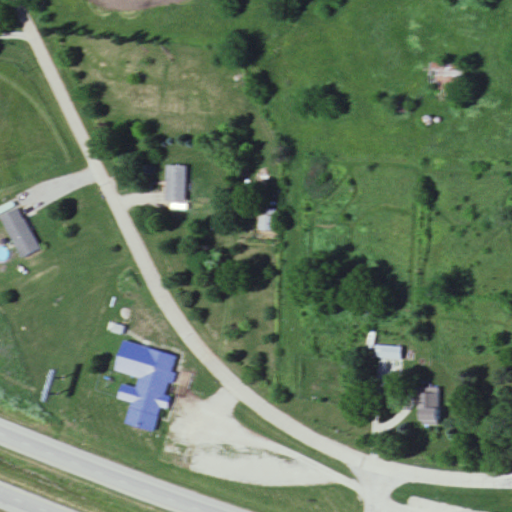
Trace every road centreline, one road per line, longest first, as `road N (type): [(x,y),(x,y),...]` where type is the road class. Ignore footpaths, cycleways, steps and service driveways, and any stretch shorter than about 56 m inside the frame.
road 1 (residential): [(14,0),(172,319),(206,361),(274,422),(350,461),(511,485)]
road 2 (trunk): [(222,511),(0,430)]
